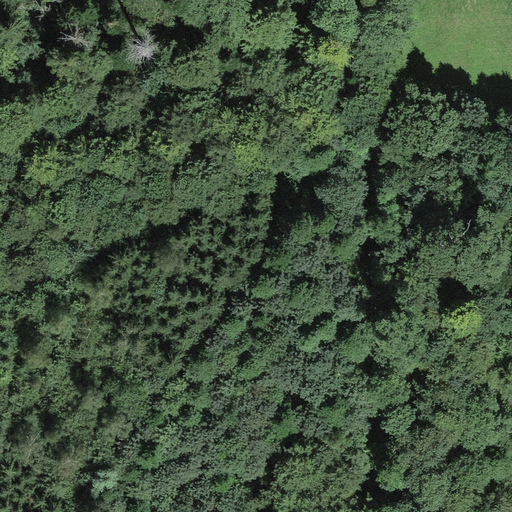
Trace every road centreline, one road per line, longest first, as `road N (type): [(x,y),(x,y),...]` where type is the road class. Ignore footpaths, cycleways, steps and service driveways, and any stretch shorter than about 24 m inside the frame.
road 1 (track): [(362,511),(387,80),(366,0)]
road 2 (track): [(378,153),(0,280)]
